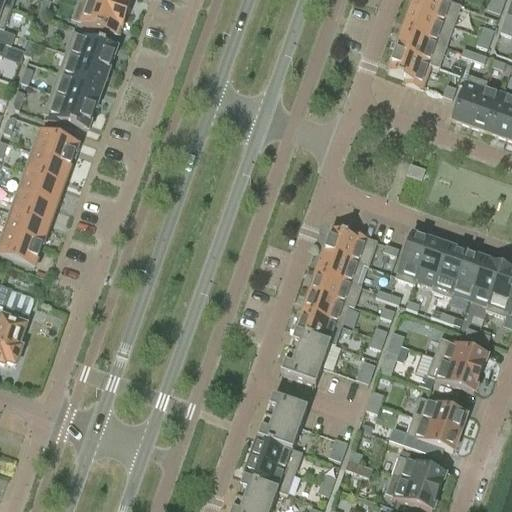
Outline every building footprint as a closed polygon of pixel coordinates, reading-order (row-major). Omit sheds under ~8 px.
[(0,0),(0,7),(11,12),(14,0),(0,0)] [(86,0),(85,4),(106,13),(125,19),(130,7),(127,6),(129,0),(86,0)] [(413,0),(409,14),(453,30),(460,9),(451,6),(434,0),(413,0)] [(503,6),(491,1),(488,8),(501,12),(503,6)] [(78,2),(73,16),(70,24),(115,40),(118,31),(121,32),(125,19),(106,13),(85,4),(78,2)] [(45,20),(50,5),(42,3),(37,18),(45,20)] [(0,46),(5,48),(5,49),(10,51),(14,39),(3,34),(11,12),(0,7),(0,46)] [(501,12),(488,8),(486,14),(499,18),(501,12)] [(409,14),(401,35),(445,51),(453,30),(409,14)] [(511,19),(505,17),(502,26),(511,29),(511,19)] [(37,18),(32,32),(40,35),(45,20),(37,18)] [(511,34),(511,29),(502,26),(499,36),(510,40),(511,34)] [(490,43),(493,34),(482,31),(479,40),(490,43)] [(64,56),(108,72),(113,59),(110,58),(113,50),(72,35),(64,56)] [(401,35),(394,56),(428,68),(438,72),(445,51),(401,35)] [(479,40),(475,49),(486,52),(490,43),(479,40)] [(36,46),(29,44),(23,59),(31,61),(36,46)] [(461,59),(472,62),(474,56),(463,52),(461,59)] [(57,77),(99,92),(101,84),(104,85),(108,72),(64,56),(57,77)] [(428,68),(394,56),(387,76),(405,83),(404,87),(420,92),(428,68)] [(474,56),(472,62),(483,66),(485,59),(474,56)] [(493,63),(491,71),(501,74),(504,67),(493,63)] [(32,74),(25,72),(20,86),(27,89),(32,74)] [(50,97),(94,113),(98,100),(96,99),(99,92),(57,77),(50,97)] [(450,123),(470,131),(484,91),(486,85),(466,78),(450,123)] [(445,89),(441,100),(451,103),(455,92),(445,89)] [(470,131),(488,137),(501,97),(484,91),(470,131)] [(16,95),(12,108),(14,113),(18,114),(24,97),(16,95)] [(63,130),(64,126),(84,133),(87,125),(89,125),(94,113),(50,97),(42,118),(47,120),(45,124),(63,130)] [(488,137),(505,143),(511,123),(511,101),(501,97),(488,137)] [(11,121),(6,123),(2,136),(10,139),(15,122),(11,121)] [(60,137),(43,131),(41,135),(37,133),(29,156),(69,170),(74,157),(71,156),(73,150),(76,151),(77,148),(59,142),(60,138),(60,137)] [(69,170),(29,156),(22,176),(62,190),(63,188),(62,187),(61,188),(60,187),(62,181),(65,181),(69,170)] [(406,178),(421,183),(424,173),(409,167),(406,178)] [(62,190),(22,176),(15,196),(55,210),(59,198),(57,197),(59,190),(60,191),(61,192),(62,190)] [(7,216),(48,230),(48,228),(47,228),(47,229),(46,228),(48,221),(51,222),(55,210),(15,196),(7,216)] [(7,216),(0,236),(41,250),(45,239),(42,238),(44,231),(46,231),(46,232),(47,233),(48,230),(7,216)] [(323,255),(358,267),(367,242),(350,236),(349,240),(331,234),(323,255)] [(41,250),(0,236),(0,260),(33,272),(34,269),(31,268),(34,262),(37,263),(41,250)] [(396,277),(415,283),(429,244),(410,237),(396,277)] [(415,283),(433,290),(447,250),(429,244),(415,283)] [(398,253),(385,248),(382,256),(395,261),(398,253)] [(433,290),(451,296),(465,257),(447,250),(433,290)] [(323,255),(316,275),(351,287),(358,267),(323,255)] [(451,296),(469,303),(483,263),(465,257),(451,296)] [(469,303),(487,309),(501,270),(483,263),(469,303)] [(511,273),(501,270),(487,309),(510,317),(511,309),(511,273)] [(344,308),(351,287),(316,275),(309,295),(344,308)] [(0,315),(2,316),(0,322),(0,367),(4,369),(5,366),(14,369),(20,351),(17,350),(28,319),(5,311),(11,293),(0,289),(0,315)] [(388,297),(377,293),(374,301),(386,305),(388,297)] [(336,328),(344,308),(309,295),(302,316),(336,328)] [(386,305),(397,309),(400,301),(388,297),(386,305)] [(405,311),(416,316),(419,308),(407,304),(405,311)] [(390,324),(393,315),(382,311),(379,320),(390,324)] [(430,320),(441,324),(444,317),(432,313),(430,320)] [(302,316),(294,336),(329,348),(336,328),(302,316)] [(455,321),(444,317),(441,324),(452,328),(455,321)] [(375,331),(372,341),(383,345),(386,335),(375,331)] [(475,343),(478,335),(467,331),(464,339),(475,343)] [(478,335),(475,343),(486,347),(489,339),(478,335)] [(314,390),(329,348),(294,336),(280,378),(314,390)] [(400,350),(404,340),(392,336),(389,346),(400,350)] [(380,354),(383,345),(372,341),(368,350),(380,354)] [(479,378),(486,359),(439,342),(432,361),(479,378)] [(389,346),(386,355),(397,359),(400,350),(389,346)] [(432,361),(426,380),(473,396),(479,378),(432,361)] [(362,365),(359,372),(372,376),(374,370),(362,365)] [(359,372),(357,378),(370,382),(372,376),(359,372)] [(370,382),(357,378),(355,384),(367,389),(370,382)] [(379,409),(383,399),(371,395),(368,405),(379,409)] [(264,422),(257,441),(292,454),(295,444),(299,434),(300,431),(300,429),(306,413),(272,401),(264,422)] [(418,401),(411,420),(458,437),(465,418),(418,401)] [(368,405),(365,414),(376,418),(379,409),(368,405)] [(411,420),(405,439),(452,455),(458,437),(411,420)] [(257,441),(250,462),(294,478),(299,463),(301,457),(292,454),(257,441)] [(332,449),(344,454),(346,447),(334,443),(332,449)] [(330,455),(342,460),(344,454),(332,449),(330,455)] [(350,454),(347,464),(358,468),(362,458),(350,454)] [(342,460),(330,455),(327,462),(340,466),(342,460)] [(437,496),(444,477),(397,460),(390,479),(437,496)] [(250,462),(242,484),(277,496),(286,499),(288,493),(294,478),(250,462)] [(347,464),(344,473),(355,477),(358,468),(347,464)] [(323,478),(320,487),(331,491),(334,482),(323,478)] [(390,479),(384,498),(423,511),(431,511),(437,496),(390,479)] [(235,503),(232,511),(270,511),(273,505),(277,496),(242,484),(235,503)] [(327,501),(331,491),(320,487),(316,497),(327,501)]
